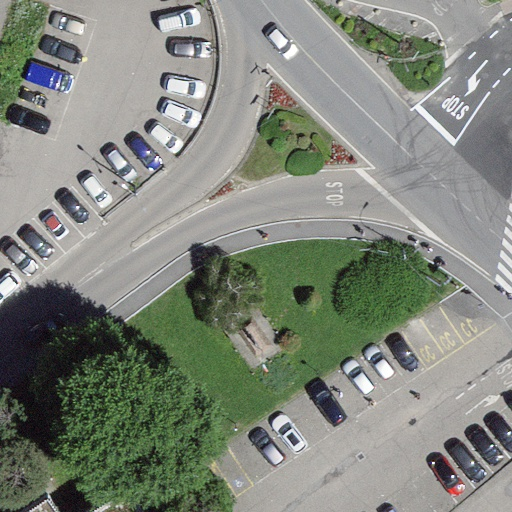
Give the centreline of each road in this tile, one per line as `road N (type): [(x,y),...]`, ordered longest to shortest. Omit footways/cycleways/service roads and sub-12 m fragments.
road 1 (unclassified): [(107,260),(240,208),(324,194),(451,205)]
road 2 (unclassified): [(230,0),(236,52),(229,121),(202,168),(107,260)]
road 3 (primary): [(250,0),(423,175)]
road 4 (residential): [(423,175),(511,63)]
road 5 (unclassified): [(0,346),(107,260)]
